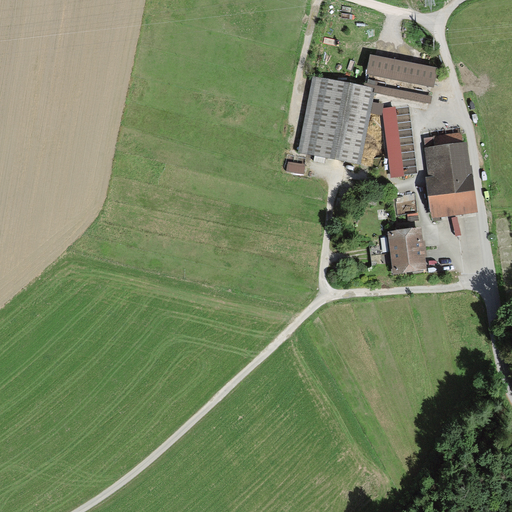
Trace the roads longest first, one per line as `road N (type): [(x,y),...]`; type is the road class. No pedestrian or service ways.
road 1 (track): [(492,284),(323,296),(126,477),(72,511)]
road 2 (unclassified): [(459,0),(435,26),(466,117),(498,354),(511,393)]
